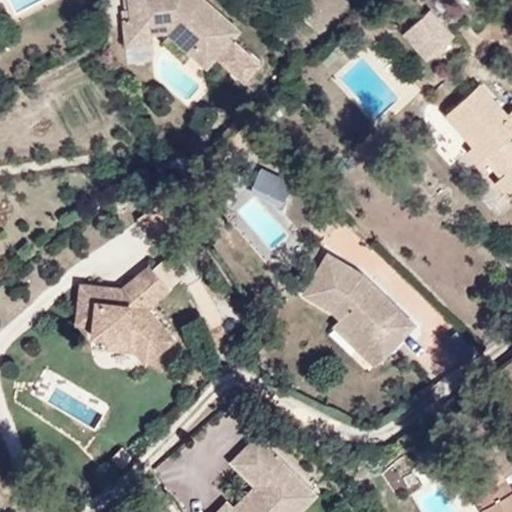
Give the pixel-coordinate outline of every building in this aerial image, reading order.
[(195,51),(215,70),(220,65),(240,83),(257,65),(228,40),(236,31),(200,0),(126,0),(128,19),(129,28),(144,27),(145,34),(163,32),(190,57),(195,51)] [(455,41),(430,14),(403,38),(428,65),(455,41)] [(129,28),(128,19),(120,20),(122,45),(146,42),(145,34),(144,27),(129,28)] [(190,57),(203,68),(208,63),(195,51),(190,57)] [(511,148),(500,137),(509,127),(511,129),(511,98),(507,93),(493,107),(461,77),(425,114),(457,144),(473,161),(465,169),(496,198),(511,181),(511,148)] [(457,144),(425,114),(417,123),(449,153),(457,144)] [(473,161),(457,144),(449,153),(465,169),(473,161)] [(138,219),(153,242),(173,228),(158,205),(138,219)] [(344,269),(309,247),(284,292),(310,306),(321,316),(315,322),(356,362),(398,321),(344,269)] [(147,309),(166,293),(141,264),(117,284),(70,280),(66,328),(82,330),(80,354),(122,357),(135,373),(173,341),(147,309)] [(202,319),(182,325),(194,360),(214,353),(202,319)] [(285,511),(287,510),(289,511),(300,511),(320,492),(262,434),(237,459),(260,483),(231,511),(285,511)] [(483,511),(511,511),(511,485),(510,482),(475,498),(483,511)]
